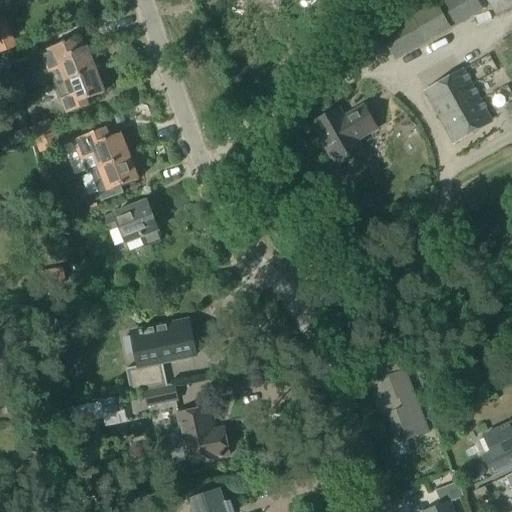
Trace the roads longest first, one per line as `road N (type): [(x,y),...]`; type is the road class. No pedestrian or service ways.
road 1 (residential): [(383,511),(320,341),(280,288),(241,265),(227,238),(143,0)]
road 2 (track): [(280,288),(511,241)]
